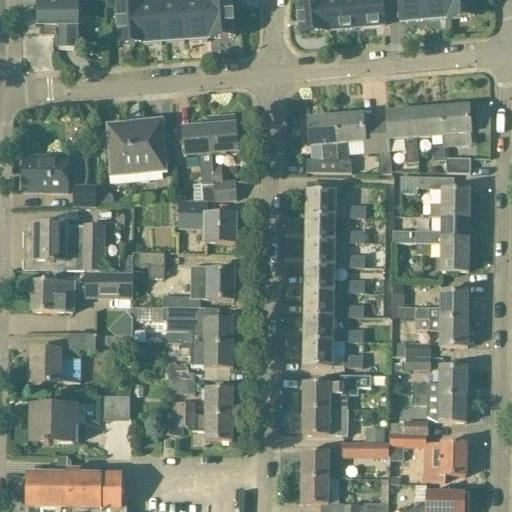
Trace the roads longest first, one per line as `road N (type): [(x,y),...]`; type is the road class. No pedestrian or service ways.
road 1 (residential): [(501,511),(507,55)]
road 2 (residential): [(263,511),(273,76)]
road 3 (residential): [(0,93),(273,76)]
road 4 (residential): [(273,76),(507,55)]
